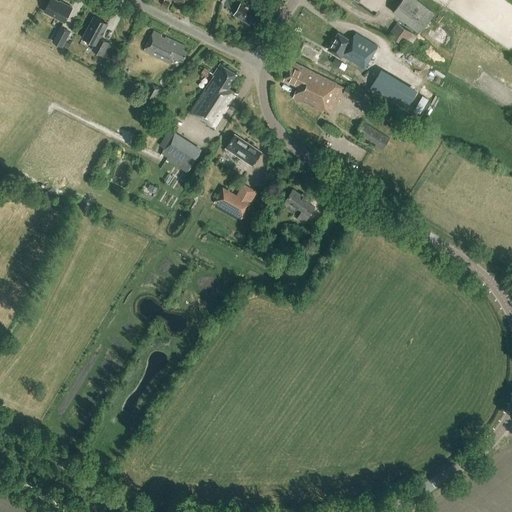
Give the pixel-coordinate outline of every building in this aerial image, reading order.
[(64,22),(72,7),(63,3),(56,0),(50,0),(44,12),(64,22)] [(257,10),(241,1),(240,0),(236,0),(236,1),(235,0),(225,0),(223,4),(235,11),(233,14),(249,23),(250,22),(251,22),(253,18),(253,17),(257,10)] [(422,27),(434,12),(418,0),(396,0),(393,4),(422,27)] [(103,55),(109,43),(100,38),(108,24),(94,16),(82,38),(95,44),(92,50),(103,55)] [(392,43),(400,48),(402,45),(404,46),(408,39),(412,42),(416,36),(412,33),(397,23),(388,35),(394,39),(392,43)] [(70,43),(65,41),(70,32),(60,27),(53,41),(62,46),(63,45),(68,48),(70,43)] [(184,60),(188,51),(184,49),(186,46),(166,36),(165,38),(161,36),(162,34),(154,30),(144,51),(170,63),(173,59),(178,62),(180,58),(184,60)] [(355,32),(351,40),(338,32),(327,50),(341,58),(342,57),(364,69),(379,46),(355,32)] [(417,53),(427,59),(434,49),(424,43),(417,53)] [(347,64),(335,57),(332,62),(344,69),(347,64)] [(345,87),(336,83),(292,62),(284,80),(298,87),(293,98),(322,112),(323,110),(332,115),(345,87)] [(216,129),(237,95),(228,89),(237,74),(220,64),(189,112),(216,129)] [(399,70),(407,75),(411,69),(402,64),(399,70)] [(201,73),(206,76),(210,71),(205,68),(201,73)] [(154,102),(162,89),(151,82),(143,96),(154,102)] [(370,98),(360,93),(346,86),(342,94),(366,106),(370,98)] [(382,149),(389,138),(363,121),(356,132),(382,149)] [(201,150),(174,133),(161,153),(168,157),(166,159),(187,172),(201,150)] [(252,166),(260,155),(262,152),(235,134),(225,148),(252,166)] [(155,192),(157,187),(150,184),(148,189),(155,192)] [(253,191),(243,185),(237,195),(222,187),(214,201),(241,217),(249,202),(247,201),(253,191)] [(304,224),(314,208),(307,204),(310,200),(305,196),(304,198),(292,190),(286,200),(302,211),(297,219),(304,224)]
